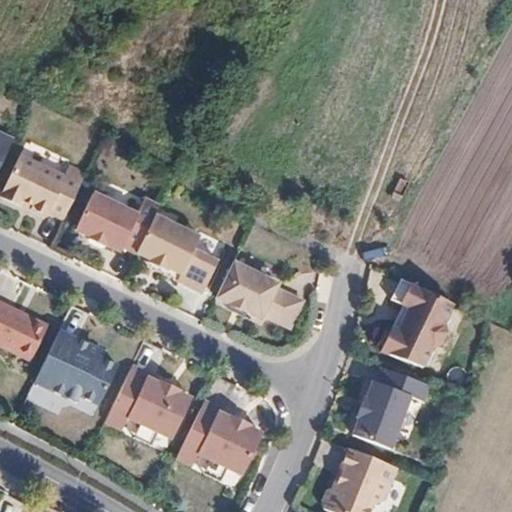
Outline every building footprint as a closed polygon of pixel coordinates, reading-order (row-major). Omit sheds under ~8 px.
[(0,165),(14,134),(0,128),(0,127),(0,165)] [(50,208),(65,215),(86,168),(70,161),(66,171),(22,151),(3,192),(22,202),(23,200),(25,196),(34,200),(32,204),(49,212),(50,208)] [(138,249),(147,229),(156,211),(161,201),(158,199),(147,194),(139,209),(95,188),(77,225),(91,232),(90,234),(107,242),(109,240),(123,246),(125,241),(131,245),(138,249)] [(138,249),(152,256),(151,258),(167,266),(165,270),(205,290),(221,256),(196,244),(201,232),(156,211),(147,229),(138,249)] [(201,232),(196,244),(221,256),(229,240),(203,228),(201,232)] [(291,322),(303,295),(277,283),(279,278),(233,257),(216,293),(262,314),(264,310),(291,322)] [(151,258),(148,263),(165,270),(167,266),(151,258)] [(438,292),(402,274),(391,294),(409,303),(398,325),(393,322),(391,326),(385,327),(380,337),(383,342),(381,347),(423,363),(433,342),(441,339),(447,328),(444,320),(454,300),(445,296),(438,292)] [(0,340),(2,342),(32,356),(50,321),(22,307),(0,296),(0,340)] [(99,344),(61,326),(36,378),(68,394),(79,390),(100,401),(119,361),(96,350),(99,344)] [(173,435),(192,394),(180,388),(180,387),(163,379),(164,376),(145,367),(133,361),(111,407),(130,404),(124,415),(125,416),(125,417),(125,418),(125,419),(124,420),(123,420),(121,420),(119,424),(122,425),(129,414),(141,419),(159,429),(173,435)] [(423,399),(429,382),(383,364),(377,380),(371,378),(365,395),(363,394),(355,413),(358,414),(351,431),(388,446),(408,393),(423,399)] [(181,384),(164,376),(163,379),(180,387),(181,384)] [(243,470),(262,427),(219,406),(220,403),(206,396),(199,410),(178,453),(193,461),(200,449),(212,455),(229,463),(243,470)] [(124,415),(130,404),(111,407),(106,417),(119,424),(121,420),(121,419),(120,419),(120,418),(120,416),(121,416),(121,415),(122,415),(123,415),(124,415)] [(152,442),(159,429),(141,419),(134,433),(152,442)] [(386,497),(398,464),(350,445),(334,482),(328,485),(323,499),(325,504),(344,511),(369,511),(374,500),(376,500),(386,497)] [(222,477),(229,463),(212,455),(205,468),(222,477)]
